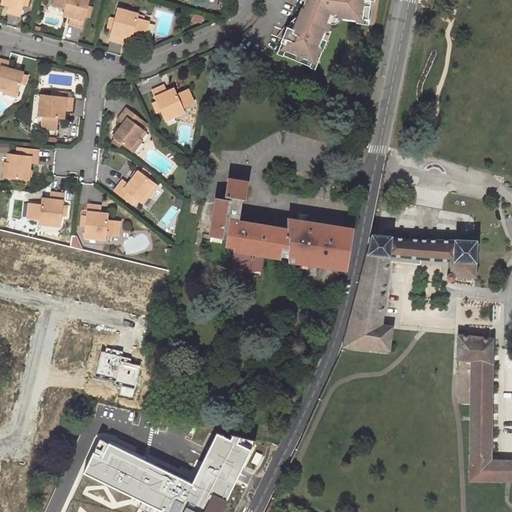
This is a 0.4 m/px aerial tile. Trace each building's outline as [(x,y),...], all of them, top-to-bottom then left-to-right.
[(1,0),(1,3),(8,5),(6,12),(19,15),(22,4),(23,0),(1,0)] [(57,0),(56,6),(65,8),(63,14),(71,16),(69,23),(82,26),(85,15),(88,4),(88,0),(57,0)] [(305,0),(294,28),(288,25),(286,29),(282,37),(281,40),(285,42),(284,45),(286,46),(284,53),(311,64),(313,59),(316,57),(321,45),(320,42),(323,35),(325,36),(331,21),(332,19),(331,18),(333,13),(339,14),(339,15),(341,15),(358,18),(360,18),(364,16),(369,17),(372,0),(305,0)] [(142,34),(146,19),(137,17),(139,13),(118,8),(116,17),(113,28),(110,39),(123,43),(125,36),(132,37),(133,32),(142,34)] [(286,29),(283,28),(277,35),(282,37),(286,29)] [(325,36),(323,35),(320,42),(321,45),(316,57),(313,59),(311,64),(310,65),(316,68),(328,38),(325,36)] [(285,42),(281,40),(277,50),(284,53),(286,46),(284,45),(285,42)] [(0,58),(0,86),(3,88),(2,91),(2,92),(16,96),(20,83),(22,74),(23,72),(7,68),(9,61),(0,58)] [(165,85),(152,90),(157,100),(161,111),(165,120),(185,112),(183,108),(192,104),(186,90),(177,94),(175,88),(173,89),(168,91),(165,85)] [(188,89),(186,90),(192,104),(194,103),(188,89)] [(51,94),(40,94),(38,114),(42,115),(41,124),(56,126),(57,116),(63,117),(64,110),(72,110),(73,97),(62,96),(51,94)] [(157,100),(152,102),(157,113),(161,111),(157,100)] [(122,143),(132,151),(141,140),(140,139),(137,137),(143,130),(139,127),(136,124),(141,118),(126,107),(117,119),(123,123),(113,136),(114,137),(122,143)] [(146,132),(143,130),(137,137),(140,139),(146,132)] [(122,143),(114,137),(111,141),(119,147),(122,143)] [(6,162),(5,162),(3,176),(16,177),(26,179),(28,179),(30,163),(37,163),(38,149),(20,147),(19,154),(16,154),(11,153),(10,162),(6,162)] [(143,168),(140,172),(148,178),(151,174),(143,168)] [(140,172),(139,170),(129,183),(123,179),(115,191),(129,202),(134,196),(137,199),(140,201),(146,194),(149,197),(150,197),(158,187),(159,186),(148,178),(140,172)] [(289,260),(345,269),(349,253),(353,228),(308,221),(293,219),(288,217),(287,228),(239,219),(242,198),(245,198),(248,181),(228,178),(225,198),(215,197),(209,235),(227,237),(226,245),(235,247),(235,249),(261,254),(289,258),(289,260)] [(42,205),(32,204),(31,219),(40,220),(40,224),(61,226),(62,216),(63,205),(64,193),(50,192),(50,199),(42,199),(42,205)] [(149,197),(146,194),(140,201),(143,204),(149,197)] [(102,205),(88,204),(87,215),(86,226),(85,236),(106,238),(107,234),(116,235),(117,220),(108,219),(109,213),(101,212),(102,205)] [(451,259),(450,271),(447,271),(446,273),(445,276),(447,279),(450,280),(453,278),(454,276),(474,276),(475,276),(474,260),(474,238),(452,238),(452,240),(424,239),(388,237),(389,235),(368,232),(365,252),(358,281),(343,346),(389,350),(392,327),(382,325),(384,284),(386,254),(451,259)] [(261,268),(261,254),(235,249),(233,262),(261,268)] [(482,338),(458,335),(457,359),(471,361),(470,481),(490,481),(490,463),(491,463),(491,461),(492,363),(493,363),(493,346),(493,339),(482,338)] [(193,485),(100,439),(83,474),(147,504),(143,511),(222,511),(252,451),(237,445),(241,437),(234,435),(231,442),(217,434),(193,485)] [(511,460),(491,461),(491,463),(490,463),(490,481),(509,481),(511,480),(511,460)]
